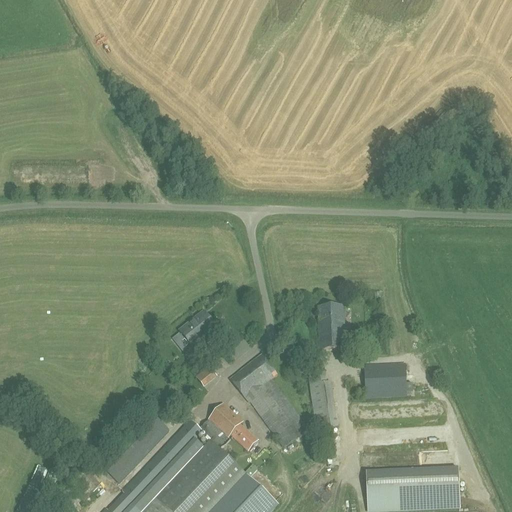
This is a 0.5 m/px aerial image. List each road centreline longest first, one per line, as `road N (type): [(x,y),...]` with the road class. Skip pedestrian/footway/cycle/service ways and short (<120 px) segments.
road 1 (unclassified): [(248,212),(511,218)]
road 2 (unclassified): [(248,212),(0,209)]
